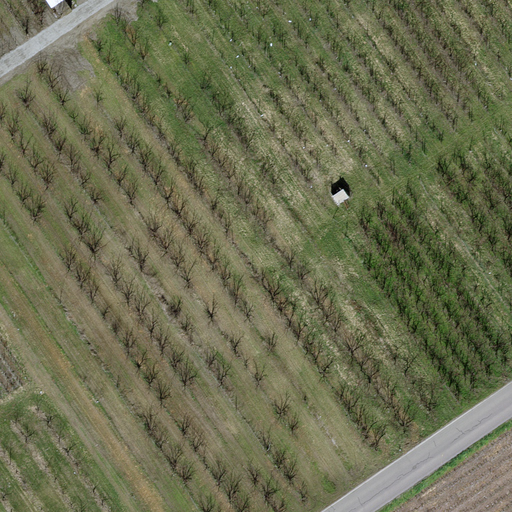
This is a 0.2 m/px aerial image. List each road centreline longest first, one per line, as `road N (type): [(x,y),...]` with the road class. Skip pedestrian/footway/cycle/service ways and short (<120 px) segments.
road 1 (unclassified): [(348,511),(511,399)]
road 2 (track): [(0,70),(102,0)]
